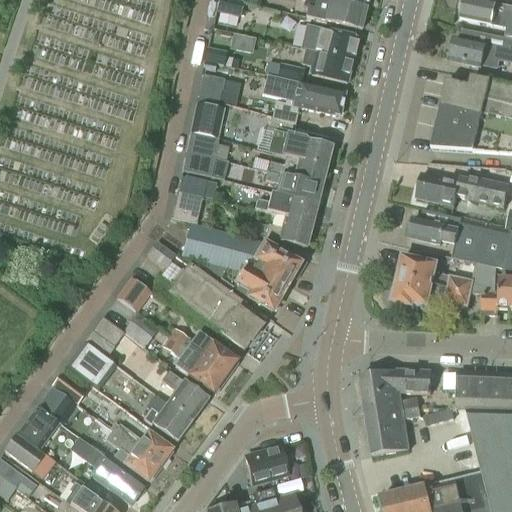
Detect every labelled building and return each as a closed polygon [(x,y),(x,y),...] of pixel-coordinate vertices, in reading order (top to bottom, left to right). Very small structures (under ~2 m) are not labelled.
[(261,0),(261,5),(288,10),(290,0),(261,0)] [(315,0),(315,1),(365,12),(367,0),(315,0)] [(511,9),(464,0),(463,0),(459,21),(506,31),(504,40),(511,40),(511,9)] [(244,6),(219,1),(216,14),(241,19),(244,6)] [(360,32),(365,12),(315,1),(313,11),(309,10),(306,19),(360,32)] [(304,53),(307,53),(352,64),(357,41),(320,33),(320,35),(309,32),(304,53)] [(460,42),(454,41),(451,52),(449,54),(448,59),(449,61),(449,65),(480,71),(496,74),(499,63),(511,65),(511,44),(462,34),(460,42)] [(205,62),(215,65),(225,67),(226,62),(228,52),(208,48),(207,53),(205,62)] [(311,70),(309,77),(346,86),(352,64),(307,53),(304,68),(311,70)] [(225,67),(224,69),(235,71),(236,64),(226,62),(225,67)] [(214,67),(204,64),(203,72),(213,74),(214,67)] [(279,67),(276,80),(301,86),(304,72),(279,67)] [(453,76),(484,82),(486,74),(454,68),(453,76)] [(202,77),(197,101),(218,106),(223,82),(202,77)] [(301,86),(276,80),(266,78),(261,97),(284,103),(284,106),(274,104),(271,122),(293,131),(297,115),(296,115),(296,110),(334,118),(333,119),(339,116),(344,96),(301,86)] [(511,91),(472,81),(470,90),(446,84),(430,152),(511,157),(511,91)] [(238,114),(241,96),(225,93),(221,111),(238,114)] [(224,112),(196,106),(189,136),(217,142),(224,112)] [(260,138),(259,122),(230,123),(231,139),(260,138)] [(284,160),(326,170),(329,161),(331,162),(333,154),(331,153),(331,151),(304,144),(305,141),(286,136),(272,132),(267,155),(279,159),(284,160)] [(217,142),(189,136),(185,155),(213,161),(217,142)] [(213,161),(185,155),(181,174),(209,180),(213,161)] [(226,191),(229,158),(217,157),(214,190),(226,191)] [(269,165),(266,175),(321,188),(323,179),(326,180),(328,172),(326,171),(326,170),(284,160),(282,168),(269,165)] [(275,197),(288,200),(316,207),(318,198),(321,198),(323,191),(320,189),(321,188),(266,175),(264,184),(277,188),(275,197)] [(205,185),(206,183),(180,177),(177,194),(202,199),(209,201),(212,186),(205,185)] [(420,178),(415,200),(452,209),(454,201),(458,183),(437,179),(437,181),(420,178)] [(459,179),(458,183),(454,201),(464,203),(464,201),(503,210),(509,189),(466,179),(466,181),(459,179)] [(202,199),(177,194),(171,222),(196,227),(202,199)] [(265,215),(283,219),(311,226),(313,217),(316,217),(318,210),(316,208),(316,207),(288,200),(275,197),(270,195),(267,205),(258,203),(255,205),(254,211),(265,214),(265,215)] [(438,246),(454,249),(451,261),(475,267),(496,271),(502,273),(511,274),(511,231),(511,232),(511,233),(422,213),(420,222),(413,220),(411,229),(408,231),(407,237),(409,239),(408,240),(438,247),(438,246)] [(311,226),(283,219),(280,231),(267,228),(264,241),(301,250),(306,247),(311,226)] [(298,268),(256,244),(197,229),(193,228),(186,238),(184,245),(180,259),(190,262),(190,259),(203,262),(198,269),(245,301),(270,315),(298,268)] [(165,272),(174,259),(156,245),(146,258),(165,272)] [(433,276),(435,267),(402,260),(397,280),(469,296),(471,284),(447,279),(433,276)] [(145,293),(150,296),(162,306),(170,295),(206,321),(202,327),(217,338),(219,336),(241,352),(247,343),(249,345),(260,330),(246,320),(251,314),(187,267),(182,274),(179,271),(168,287),(156,278),(145,293)] [(471,284),(469,296),(481,296),(494,297),(496,271),(475,267),(471,284)] [(466,309),(469,296),(397,280),(391,305),(411,309),(411,307),(418,309),(421,307),(425,308),(427,311),(429,313),(432,314),(435,313),(438,311),(440,303),(466,309)] [(150,296),(145,293),(129,281),(115,301),(136,316),(150,296)] [(511,282),(498,282),(497,297),(497,304),(497,313),(498,313),(498,310),(511,311),(511,282)] [(481,303),(480,318),(497,319),(497,313),(497,304),(497,297),(494,297),(481,296),(481,303)] [(137,317),(123,336),(143,352),(157,333),(137,317)] [(83,346),(84,346),(106,362),(123,336),(101,321),(83,346)] [(223,382),(235,365),(196,337),(191,344),(173,331),(167,341),(223,382)] [(161,349),(178,361),(173,369),(211,397),(223,382),(167,341),(161,349)] [(80,351),(65,370),(87,385),(97,393),(116,370),(105,362),(84,346),(83,346),(80,351)] [(362,400),(398,394),(399,396),(429,398),(430,375),(396,373),(363,378),(359,384),(362,400)] [(173,393),(165,404),(191,425),(207,404),(166,374),(159,383),(173,393)] [(511,378),(507,378),(456,376),(455,412),(511,413),(511,378)] [(60,378),(51,389),(68,401),(70,402),(78,391),(60,378)] [(45,398),(44,399),(66,416),(74,406),(69,403),(51,390),(45,398)] [(398,394),(362,400),(365,419),(402,413),(417,411),(416,402),(399,404),(397,396),(399,396),(398,394)] [(175,446),(191,425),(165,404),(156,416),(149,410),(141,421),(175,446)] [(417,411),(402,413),(365,419),(371,459),(406,454),(401,423),(419,420),(417,411)] [(35,412),(16,438),(36,453),(55,427),(44,418),(36,412),(35,412)] [(511,511),(511,413),(455,412),(465,412),(480,476),(380,500),(383,511),(511,511)] [(450,413),(424,420),(426,430),(453,423),(450,413)] [(165,460),(170,454),(145,435),(140,443),(119,427),(117,428),(113,425),(108,432),(110,434),(120,441),(160,471),(167,461),(165,460)] [(153,481),(160,471),(120,441),(110,434),(104,443),(118,453),(112,461),(146,486),(151,479),(153,481)] [(31,475),(43,458),(36,453),(16,438),(4,454),(31,475)] [(77,441),(68,453),(93,471),(91,473),(92,481),(103,488),(102,489),(103,489),(129,509),(136,500),(137,501),(143,493),(142,492),(143,490),(105,463),(106,462),(77,441)] [(278,450),(244,460),(252,488),(286,478),(278,450)] [(22,482),(0,465),(0,481),(15,492),(27,501),(36,489),(23,480),(22,482)] [(297,468),(299,473),(300,480),(308,478),(306,471),(305,466),(297,468)] [(0,500),(5,505),(15,492),(0,481),(0,500)] [(108,511),(95,503),(97,502),(73,486),(67,494),(70,495),(64,504),(75,511),(108,511)] [(295,511),(292,498),(274,503),(271,493),(248,499),(251,508),(246,509),(245,506),(234,509),(234,511),(295,511)] [(75,511),(64,504),(62,502),(55,511),(75,511)]
